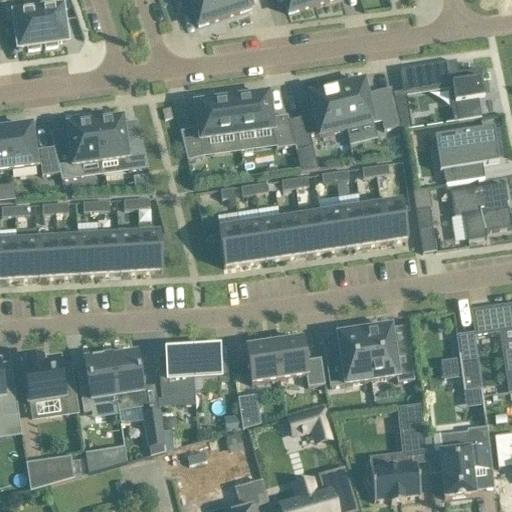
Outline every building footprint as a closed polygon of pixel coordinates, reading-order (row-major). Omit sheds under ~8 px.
[(217,0),(187,0),(198,30),(224,21),(217,0)] [(217,0),(224,21),(251,12),(246,0),(217,0)] [(314,8),(311,0),(275,0),(277,5),(283,3),(288,17),(314,8)] [(311,0),(314,8),(339,0),(311,0)] [(45,52),(58,51),(57,47),(66,46),(61,12),(38,15),(42,49),(45,49),(45,52)] [(40,53),(40,49),(42,49),(38,15),(14,18),(19,52),(27,51),(28,55),(40,53)] [(479,72),(457,76),(455,64),(400,73),(404,94),(404,95),(412,94),(412,93),(458,86),(460,100),(454,101),(457,119),(457,120),(457,124),(481,120),(480,116),(479,117),(477,99),(482,98),(481,87),(479,72)] [(401,131),(393,99),(378,103),(376,95),(374,96),(375,97),(367,99),(363,85),(336,91),(346,134),(373,128),(373,124),(381,122),(384,135),(401,131)] [(346,134),(336,91),(309,98),(312,113),(304,115),(303,112),(302,112),(304,121),(289,124),(288,118),(287,118),(296,155),(313,151),(310,139),(318,137),(319,141),(346,134)] [(296,155),(287,118),(271,121),(268,97),(231,102),(236,139),(240,154),(241,154),(239,139),(272,134),(276,152),(294,149),(295,155),(296,155)] [(200,144),(236,139),(231,102),(194,107),(197,130),(180,135),(187,164),(202,160),(200,144)] [(398,118),(402,133),(411,132),(409,117),(398,118)] [(99,166),(100,166),(126,162),(127,175),(148,172),(140,141),(125,143),(122,122),(113,123),(112,118),(100,120),(100,125),(94,125),(99,166)] [(79,169),(99,166),(94,125),(88,126),(87,122),(74,123),(75,128),(66,129),(69,153),(54,155),(59,177),(61,184),(81,181),(79,169)] [(59,177),(54,155),(53,151),(34,154),(31,129),(5,133),(10,173),(42,169),(43,179),(59,177)] [(440,174),(443,173),(446,188),(484,181),(482,167),(499,165),(494,130),(434,140),(440,174)] [(0,133),(0,174),(10,173),(5,133),(0,133)] [(387,168),(374,170),(376,180),(389,178),(387,168)] [(376,180),(374,170),(362,172),(363,182),(376,180)] [(334,176),(336,186),(348,184),(347,174),(334,176)] [(323,188),(336,186),(334,176),(321,178),(323,188)] [(308,190),(307,180),(294,182),(295,192),(308,190)] [(294,182),(281,184),(282,194),(295,192),(294,182)] [(254,189),(255,198),(268,196),(267,187),(254,189)] [(506,187),(450,196),(454,221),(450,221),(454,245),(467,243),(467,245),(486,242),(485,236),(511,231),(511,222),(510,212),(505,213),(504,206),(509,205),(506,187)] [(13,188),(0,188),(0,202),(14,202),(13,188)] [(242,200),(255,198),(254,189),(241,191),(242,200)] [(428,191),(412,194),(416,214),(429,211),(431,211),(428,191)] [(234,202),(233,192),(220,194),(222,204),(234,202)] [(150,212),(149,202),(136,203),(137,213),(150,212)] [(124,214),(137,213),(136,203),(123,204),(124,214)] [(109,205),(96,206),(96,216),(109,215),(109,205)] [(402,205),(380,209),(386,246),(407,243),(402,205)] [(96,216),(96,206),(83,206),(83,216),(96,216)] [(68,207),(55,208),(55,218),(68,217),(68,207)] [(42,219),(55,218),(55,208),(42,209),(42,219)] [(366,250),(386,246),(380,209),(360,212),(366,250)] [(2,221),(15,220),(14,210),(1,211),(2,221)] [(27,210),(14,210),(15,220),(28,220),(27,210)] [(429,211),(416,214),(418,230),(432,227),(429,211)] [(366,250),(360,212),(340,215),(346,253),(366,250)] [(320,218),(326,256),(346,253),(340,215),(320,218)] [(326,256),(320,218),(300,221),(306,259),(326,256)] [(280,224),(285,262),(306,259),(300,221),(280,224)] [(259,227),(265,265),(285,262),(280,224),(259,227)] [(239,230),(245,268),(265,265),(259,227),(239,230)] [(218,233),(224,271),(245,268),(239,230),(218,233)] [(162,275),(160,237),(138,238),(140,276),(162,275)] [(138,238),(118,239),(120,278),(140,276),(138,238)] [(100,279),(120,278),(118,239),(97,241),(100,279)] [(100,279),(97,241),(77,242),(79,280),(100,279)] [(79,280),(77,242),(57,243),(59,281),(79,280)] [(39,282),(59,281),(57,243),(36,244),(39,282)] [(36,244),(16,245),(18,284),(39,282),(36,244)] [(16,245),(0,246),(0,284),(18,284),(16,245)] [(511,308),(472,314),(472,313),(470,313),(474,336),(474,340),(476,340),(475,338),(511,332),(511,355),(503,357),(509,395),(508,395),(508,396),(511,395),(511,308)] [(408,351),(393,353),(390,331),(379,332),(378,329),(363,331),(371,385),(396,381),(397,386),(413,384),(408,351)] [(371,385),(363,331),(348,333),(348,337),(337,339),(341,362),(325,364),(330,391),(371,385)] [(474,336),(455,339),(463,395),(482,392),(474,340),(474,336)] [(274,347),(279,384),(306,380),(307,391),(325,388),(320,361),(305,364),(301,342),(300,342),(274,347)] [(274,347),(246,351),(251,388),(279,384),(274,347)] [(218,352),(192,353),(194,382),(218,381),(218,386),(228,385),(227,363),(218,364),(218,352)] [(167,367),(159,368),(160,390),(161,400),(180,399),(181,409),(195,408),(194,388),(194,382),(192,353),(166,355),(167,367)] [(136,357),(111,360),(110,361),(116,400),(115,400),(118,415),(145,411),(136,357)] [(110,361),(111,360),(111,359),(84,363),(86,378),(77,379),(83,416),(94,415),(92,404),(115,400),(116,400),(110,361)] [(27,368),(23,369),(29,406),(63,401),(65,418),(79,416),(71,367),(59,369),(58,363),(42,366),(42,362),(26,365),(27,368)] [(0,413),(1,421),(18,418),(13,381),(1,383),(0,377),(0,413)] [(256,398),(237,401),(242,433),(261,428),(256,398)] [(423,435),(420,409),(396,412),(400,438),(423,435)] [(324,412),(287,423),(287,424),(288,424),(293,439),(301,437),(302,439),(306,438),(305,436),(312,433),(327,429),(329,429),(324,412)] [(143,416),(148,451),(164,449),(162,434),(159,414),(143,416)] [(444,502),(474,499),(472,485),(471,476),(492,473),(487,430),(467,433),(465,447),(441,450),(442,456),(439,456),(444,502)] [(172,434),(162,434),(164,449),(165,455),(168,455),(173,453),(172,434)] [(511,437),(494,440),(498,472),(511,470),(511,437)] [(391,508),(401,507),(404,506),(404,502),(420,500),(417,469),(415,447),(402,448),(404,470),(371,473),(371,477),(368,479),(368,487),(372,489),(374,506),(390,504),(391,508)] [(124,450),(104,453),(107,472),(126,466),(124,450)] [(30,494),(73,482),(71,464),(45,468),(44,463),(26,466),(30,494)] [(299,505),(281,511),(332,511),(330,504),(348,499),(341,474),(338,475),(321,480),(326,498),(323,499),(316,501),(311,486),(311,485),(301,487),(294,489),(299,505)] [(269,511),(265,495),(254,499),(257,510),(251,511),(269,511)]
